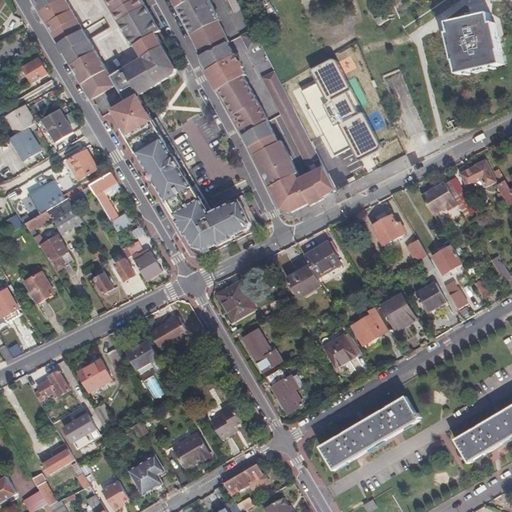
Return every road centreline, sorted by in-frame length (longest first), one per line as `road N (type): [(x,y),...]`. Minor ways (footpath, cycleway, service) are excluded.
road 1 (residential): [(21,0),(190,284)]
road 2 (residential): [(282,238),(159,0)]
road 3 (residential): [(283,441),(511,304)]
road 4 (tertiary): [(511,123),(282,238)]
road 5 (tertiary): [(0,378),(190,284)]
road 6 (residential): [(190,284),(283,441)]
road 7 (residential): [(161,511),(283,441)]
